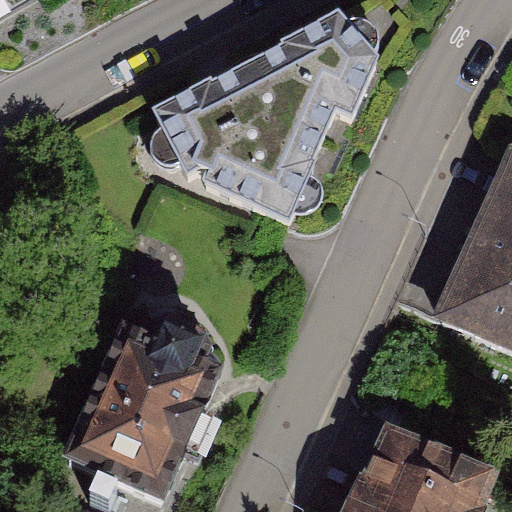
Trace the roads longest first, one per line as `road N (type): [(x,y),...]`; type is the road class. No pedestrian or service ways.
road 1 (residential): [(506,0),(446,89),(248,511)]
road 2 (residential): [(235,0),(0,113)]
